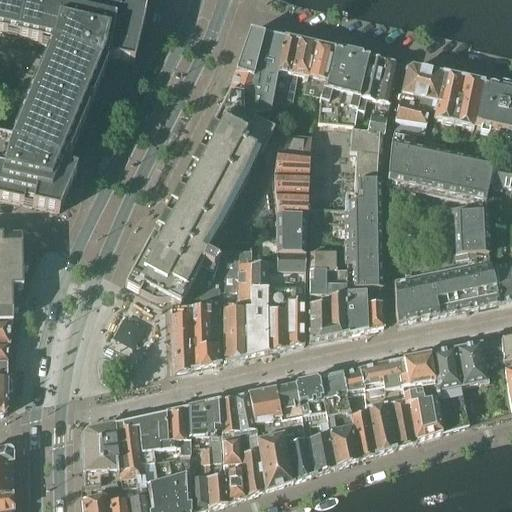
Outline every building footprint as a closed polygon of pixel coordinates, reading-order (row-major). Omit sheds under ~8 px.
[(0,0),(0,203),(59,216),(77,173),(71,171),(65,169),(68,160),(88,113),(89,112),(90,108),(92,105),(94,100),(97,94),(102,81),(107,70),(96,65),(98,60),(111,63),(119,65),(129,67),(133,68),(137,49),(139,42),(140,39),(142,31),(146,11),(142,10),(135,9),(124,6),(97,0),(0,0)] [(254,83),(264,38),(250,35),(237,73),(241,74),(239,78),(254,83)] [(250,100),(247,99),(242,120),(266,122),(273,93),(285,43),(264,38),(254,83),(250,100)] [(299,46),(285,43),(273,93),(288,96),(299,46)] [(296,80),(308,83),(315,49),(299,46),(288,96),(273,93),(269,111),(275,112),(276,107),(291,110),(294,96),(296,80)] [(333,53),(315,49),(308,83),(305,97),(318,101),(322,83),(326,84),(333,53)] [(326,84),(317,126),(319,126),(320,127),(351,135),(354,135),(354,134),(356,116),(357,116),(368,60),(367,60),(366,61),(363,60),(363,59),(361,59),(360,60),(341,55),(342,54),(339,54),(339,55),(335,54),(335,53),(333,52),(333,53),(326,84)] [(370,119),(382,65),(369,61),(369,60),(368,60),(357,116),(369,119),(370,119)] [(388,109),(397,68),(382,65),(370,119),(385,122),(388,109)] [(482,87),(453,81),(413,72),(411,71),(405,75),(404,77),(405,77),(394,126),(395,127),(409,128),(408,136),(423,140),(425,131),(428,116),(433,117),(431,125),(471,134),(471,133),(473,133),(473,132),(482,87)] [(241,74),(237,73),(229,95),(247,99),(250,100),(254,83),(239,78),(241,74)] [(511,91),(501,89),(500,92),(482,87),(473,132),(479,133),(479,138),(488,140),(488,136),(504,139),(503,144),(511,145),(511,91)] [(155,234),(124,292),(151,306),(154,308),(158,308),(162,308),(171,307),(173,309),(173,311),(171,311),(171,312),(191,312),(218,312),(218,296),(218,294),(219,294),(219,254),(217,254),(218,247),(219,246),(248,246),(247,224),(269,222),(269,218),(267,199),(265,180),(264,161),(263,154),(271,138),(273,133),(269,131),(265,129),(266,122),(242,120),(247,99),(229,95),(171,204),(155,233),(155,234)] [(382,139),(385,122),(370,119),(366,137),(381,139),(382,139)] [(409,128),(395,127),(393,133),(408,136),(409,128)] [(366,137),(354,134),(354,135),(351,135),(349,156),(357,157),(380,159),(381,139),(366,137)] [(492,195),(492,165),(412,149),(414,141),(392,137),(390,147),(387,184),(464,200),(464,211),(449,212),(450,217),(453,217),(455,257),(452,258),(452,264),(467,263),(467,274),(393,290),(394,318),(396,329),(498,307),(495,271),(496,271),(496,267),(489,268),(486,205),(492,204),(492,195)] [(312,163),(312,143),(271,138),(263,154),(264,161),(312,163)] [(380,159),(357,157),(355,185),(379,186),(380,159)] [(311,182),(312,163),(264,161),(265,180),(311,182)] [(511,169),(492,165),(492,195),(500,196),(501,192),(511,193),(511,188),(511,169)] [(311,200),(311,182),(265,180),(267,199),(311,200)] [(379,186),(355,185),(351,185),(351,202),(343,202),(343,215),(343,268),(346,268),(346,275),(345,294),(370,293),(377,295),(381,295),(379,186)] [(310,208),(311,200),(267,199),(269,218),(273,218),(275,218),(282,219),(304,219),(306,219),(309,219),(310,219),(310,214),(310,208)] [(324,215),(310,214),(310,219),(309,257),(324,257),(324,256),(324,249),(319,249),(320,220),(324,220),(324,215)] [(306,219),(304,219),(282,219),(276,218),(275,218),(276,258),(305,258),(306,219)] [(0,327),(9,328),(9,327),(12,327),(11,317),(15,317),(15,304),(16,304),(16,302),(15,302),(15,293),(20,292),(19,274),(25,274),(25,261),(26,261),(26,259),(25,260),(24,248),(21,248),(20,239),(0,239),(0,327)] [(237,254),(219,254),(219,294),(218,294),(218,296),(235,296),(235,314),(221,313),(222,367),(221,367),(221,368),(247,362),(245,314),(251,314),(251,267),(237,267),(237,254)] [(324,257),(309,257),(309,275),(308,344),(309,348),(346,340),(345,294),(346,275),(335,275),(335,256),(324,256),(324,257)] [(271,267),(251,267),(251,314),(245,314),(247,362),(266,358),(266,268),(271,268),(271,267)] [(293,268),(271,268),(266,268),(266,358),(285,353),(284,282),(290,282),(290,280),(293,280),(293,278),(293,268)] [(511,304),(511,287),(508,269),(496,271),(495,271),(498,307),(511,304)] [(292,307),(293,280),(290,280),(290,282),(284,282),(285,353),(285,352),(303,349),(303,307),(292,307)] [(370,293),(345,294),(346,340),(365,336),(364,298),(378,298),(377,295),(370,293)] [(381,295),(377,295),(378,298),(364,298),(365,336),(382,332),(381,295)] [(191,375),(191,312),(171,312),(174,379),(191,375)] [(218,312),(191,312),(191,375),(219,368),(218,368),(218,312)] [(9,328),(0,327),(0,366),(7,366),(9,328)] [(511,342),(500,345),(503,369),(511,366),(511,342)] [(510,413),(503,369),(500,345),(479,349),(486,391),(487,390),(487,388),(485,378),(502,374),(503,385),(510,413)] [(479,349),(453,354),(460,393),(482,389),(483,391),(486,391),(479,349)] [(453,354),(428,359),(432,389),(433,398),(460,393),(453,354)] [(402,405),(394,407),(398,425),(388,427),(394,453),(416,447),(408,394),(432,389),(428,359),(396,366),(399,384),(397,384),(399,394),(402,405)] [(358,373),(342,377),(347,403),(362,399),(363,403),(384,399),(384,397),(399,394),(397,384),(399,384),(396,366),(358,373)] [(511,418),(511,366),(503,369),(511,418)] [(346,403),(347,403),(342,377),(319,383),(325,417),(328,435),(354,429),(351,419),(350,420),(346,403)] [(325,417),(319,383),(293,389),(298,423),(303,422),(325,417)] [(298,423),(293,389),(270,394),(276,423),(280,422),(281,427),(287,425),(298,423)] [(440,439),(433,398),(432,389),(408,394),(416,447),(440,439)] [(460,393),(433,398),(440,439),(492,424),(491,416),(470,422),(469,414),(465,416),(460,393)] [(270,394),(249,398),(253,435),(256,434),(255,431),(271,429),(277,428),(276,423),(270,394)] [(248,398),(233,403),(238,444),(254,441),(253,435),(249,398),(248,398)] [(221,406),(220,441),(220,448),(238,445),(238,444),(233,403),(221,406)] [(221,406),(203,409),(203,442),(202,442),(202,454),(208,454),(207,442),(220,441),(221,406)] [(203,442),(203,409),(186,413),(186,414),(186,437),(187,437),(188,455),(202,454),(202,442),(203,442)] [(388,427),(385,409),(364,413),(365,417),(366,416),(374,459),(394,453),(388,427)] [(186,414),(166,418),(174,452),(178,451),(179,459),(188,457),(188,455),(187,437),(186,437),(186,414)] [(351,419),(354,429),(354,430),(354,433),(351,434),(357,464),(374,459),(366,416),(365,417),(351,419)] [(303,422),(312,480),(335,472),(328,435),(325,417),(303,422)] [(174,452),(166,418),(115,429),(115,428),(113,429),(113,430),(120,479),(118,479),(118,484),(118,487),(134,485),(136,493),(145,491),(144,489),(143,470),(153,469),(153,467),(179,462),(179,459),(178,451),(174,452)] [(298,423),(287,425),(292,450),(286,452),(288,467),(284,468),(287,488),(312,480),(303,422),(298,423)] [(256,434),(253,435),(254,441),(264,495),(287,488),(284,468),(288,467),(286,452),(292,450),(287,425),(281,427),(277,428),(271,429),(273,440),(257,443),(256,434)] [(354,430),(354,429),(328,435),(335,472),(357,464),(351,434),(354,433),(354,430)] [(120,479),(113,430),(87,435),(87,434),(82,439),(84,491),(98,489),(97,482),(106,482),(106,479),(117,478),(118,479),(120,479)] [(207,442),(208,454),(209,481),(207,482),(207,511),(213,511),(226,508),(220,448),(220,441),(207,442)] [(238,444),(238,445),(245,502),(264,495),(254,441),(238,444)] [(238,445),(220,448),(226,508),(245,502),(238,445)] [(208,454),(202,454),(188,455),(188,457),(189,511),(207,511),(207,482),(209,481),(208,454)] [(11,460),(11,458),(7,455),(0,456),(0,499),(12,497),(11,460)] [(189,511),(188,457),(179,459),(179,462),(153,467),(153,469),(143,470),(144,489),(145,491),(145,494),(147,511),(189,511)] [(147,511),(145,491),(136,493),(136,495),(124,497),(127,505),(127,511),(147,511)] [(106,511),(127,511),(127,505),(124,497),(117,496),(105,498),(105,500),(106,511)] [(0,511),(12,511),(12,497),(0,499),(0,511)] [(106,511),(105,500),(81,503),(81,511),(106,511)]
